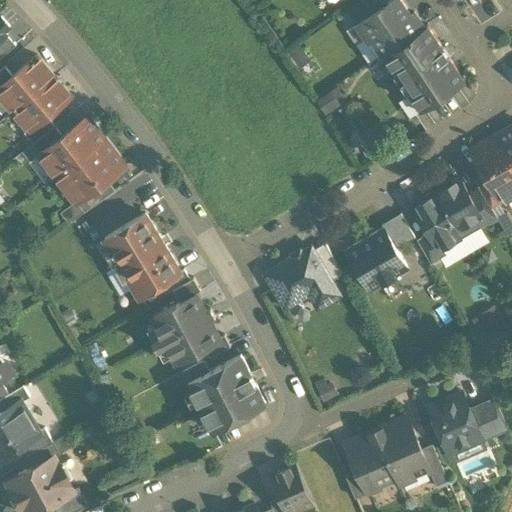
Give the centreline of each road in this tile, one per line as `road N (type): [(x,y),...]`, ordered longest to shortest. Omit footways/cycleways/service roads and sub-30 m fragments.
road 1 (residential): [(442,0),(504,95),(220,262)]
road 2 (residential): [(26,0),(183,198),(220,262)]
road 3 (residential): [(305,425),(109,511)]
road 4 (residential): [(220,262),(305,425)]
road 5 (residential): [(471,356),(305,425)]
